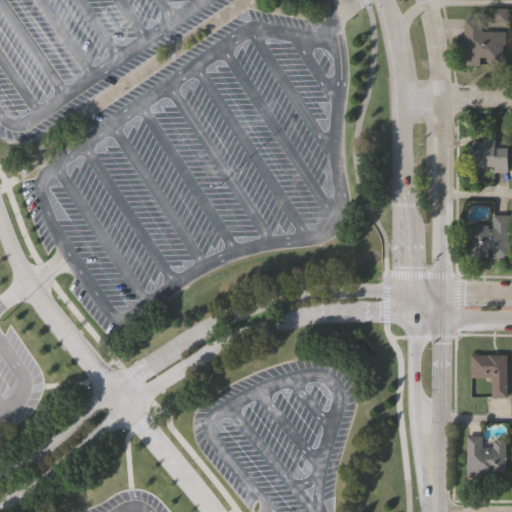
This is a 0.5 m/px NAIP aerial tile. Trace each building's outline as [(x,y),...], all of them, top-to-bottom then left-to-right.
[(506,32),(506,67),(464,66),(464,21),(483,21),(483,32),(506,32)] [(480,142),(479,135),(506,135),(507,172),(470,173),(469,142),(480,142)] [(509,216),(509,258),(466,258),(467,226),(492,226),(492,216),(509,216)] [(492,378),(470,378),(470,355),(507,355),(507,398),(492,398),(492,378)] [(467,439),(506,439),(506,478),(467,478),(467,439)]
